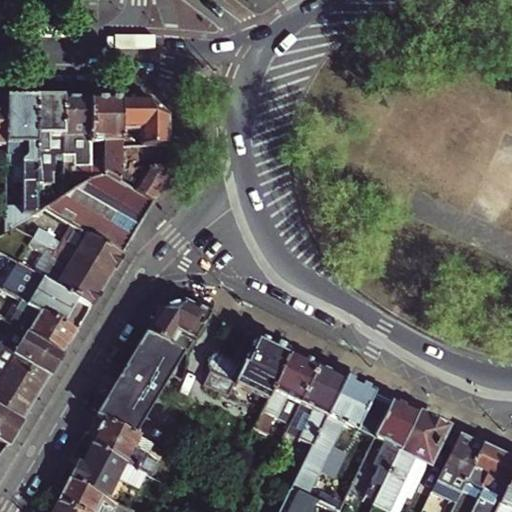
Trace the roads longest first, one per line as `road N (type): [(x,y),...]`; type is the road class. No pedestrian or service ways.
road 1 (residential): [(242,167),(126,291),(0,504)]
road 2 (tertiary): [(242,167),(261,231),(299,278),(451,364),(511,381)]
road 3 (tertiary): [(264,49),(153,43),(75,54)]
road 4 (tertiary): [(75,54),(170,73),(241,107)]
